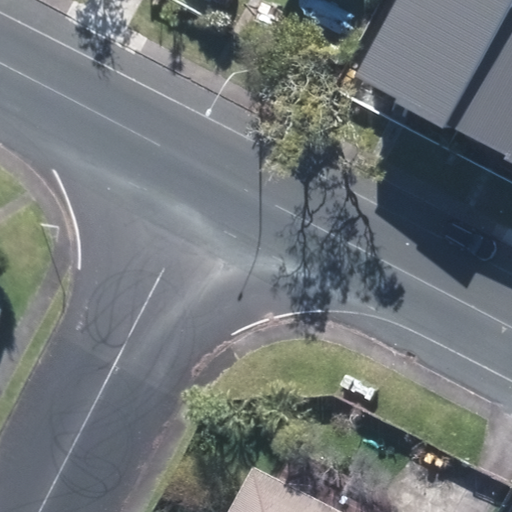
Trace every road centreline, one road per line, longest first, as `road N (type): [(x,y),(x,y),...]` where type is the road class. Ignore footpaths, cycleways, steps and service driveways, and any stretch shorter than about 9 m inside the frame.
road 1 (residential): [(38,511),(206,180)]
road 2 (residential): [(206,180),(511,333)]
road 3 (residential): [(0,68),(206,180)]
